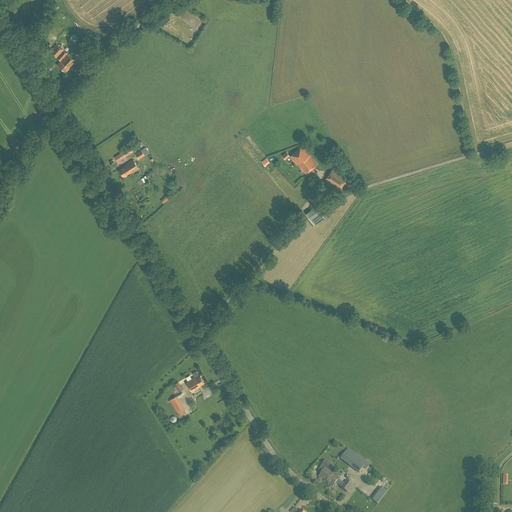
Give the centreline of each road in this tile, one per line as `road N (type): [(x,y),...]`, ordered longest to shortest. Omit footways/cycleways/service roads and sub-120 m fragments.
road 1 (unclassified): [(341,511),(265,442),(52,105)]
road 2 (unknown): [(196,333),(309,205),(511,144)]
road 3 (track): [(52,105),(103,49),(171,0)]
